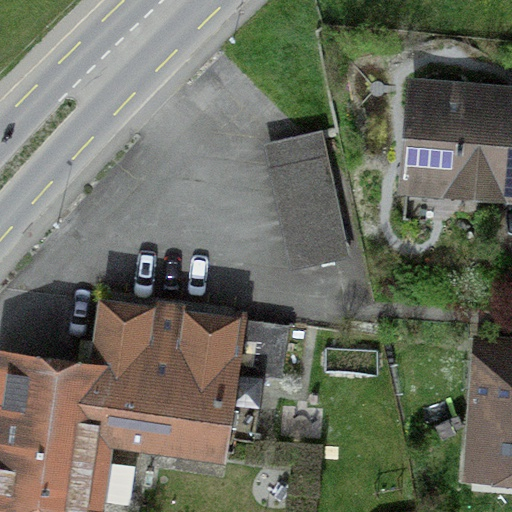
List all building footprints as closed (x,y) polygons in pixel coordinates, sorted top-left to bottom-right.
[(511,81),(384,75),(378,198),(511,204),(511,81)] [(310,130),(254,142),(279,265),(335,254),(310,130)] [(205,449),(216,374),(225,316),(81,293),(72,350),(60,427),(94,432),(205,449)] [(275,323),(225,316),(216,374),(266,382),(275,323)] [(511,339),(454,338),(449,476),(511,478),(511,339)] [(72,350),(0,339),(0,506),(37,511),(82,511),(94,432),(60,427),(72,350)]
